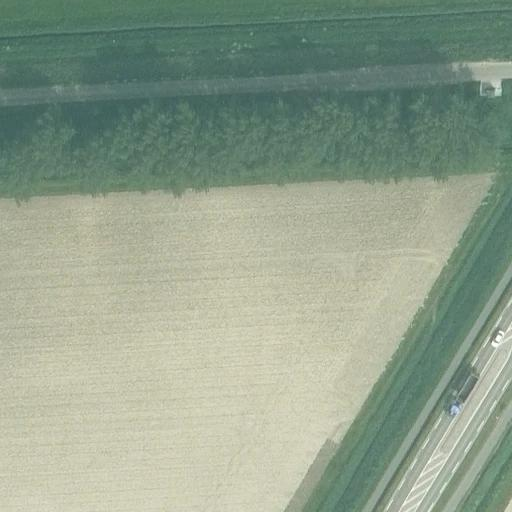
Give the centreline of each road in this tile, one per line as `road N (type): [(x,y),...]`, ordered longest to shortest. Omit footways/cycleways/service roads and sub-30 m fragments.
road 1 (unclassified): [(0,98),(511,70)]
road 2 (secondary): [(511,329),(489,348),(432,443),(422,490)]
road 3 (secondary): [(422,490),(457,454),(511,362)]
